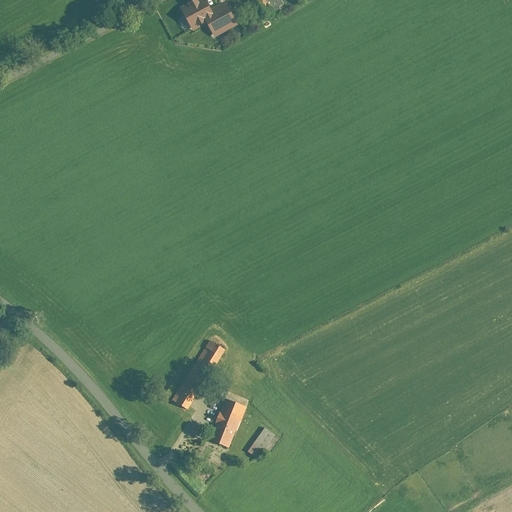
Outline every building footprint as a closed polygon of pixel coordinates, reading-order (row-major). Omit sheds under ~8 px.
[(208,0),(214,11),(234,0),(247,0),(258,21),(284,7),(280,0),(208,0)] [(209,344),(173,403),(189,413),(225,354),(209,344)] [(256,366),(242,379),(250,388),(264,374),(256,366)] [(227,403),(211,445),(229,451),(245,410),(227,403)] [(265,432),(253,447),(263,455),(275,441),(265,432)]
